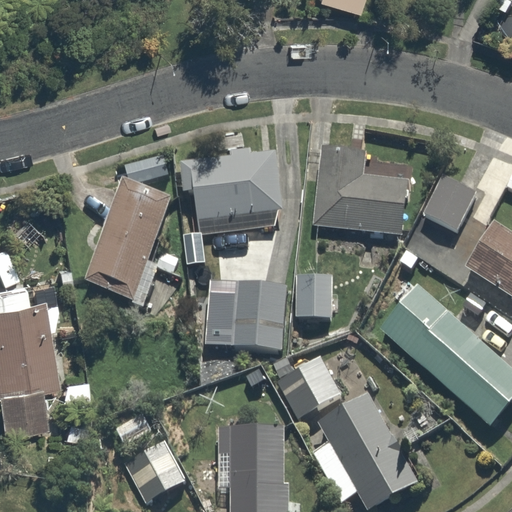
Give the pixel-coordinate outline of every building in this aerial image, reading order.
[(358,0),(316,0),(316,1),(354,14),(358,0)] [(369,150),(319,144),(310,228),(403,238),(409,184),(366,180),(369,150)] [(277,156),(182,165),(185,198),(195,197),(197,222),(283,214),(277,156)] [(160,185),(127,172),(84,282),(138,303),(152,268),(173,276),(181,255),(159,246),(176,202),(156,195),(160,185)] [(479,197),(442,175),(410,228),(424,237),(435,220),(457,233),(479,197)] [(511,237),(490,224),(462,269),(511,299),(511,237)] [(40,277),(0,283),(0,407),(4,429),(46,421),(41,392),(59,388),(40,277)] [(331,281),(295,281),(296,323),(331,322),(331,281)] [(288,288),(237,282),(230,347),(280,353),(288,288)] [(400,307),(379,331),(488,429),(511,402),(511,371),(417,287),(400,307)] [(326,356),(275,383),(296,421),(346,394),(326,356)] [(377,511),(422,488),(373,395),(322,423),(333,443),(312,454),(339,503),(359,492),(369,511),(377,511)] [(154,436),(142,415),(117,429),(128,450),(154,436)] [(284,482),(284,425),(218,425),(218,488),(229,488),(229,511),(288,511),(289,482),(284,482)] [(164,439),(123,462),(145,507),(186,484),(164,439)]
